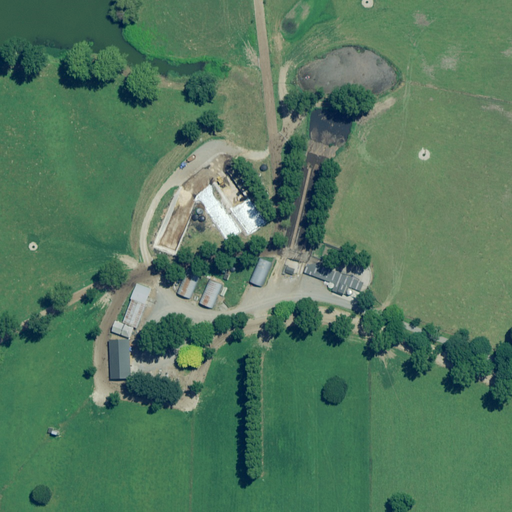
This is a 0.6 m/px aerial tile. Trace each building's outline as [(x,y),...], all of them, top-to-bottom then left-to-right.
[(202,197),(181,187),(155,246),(176,256),(202,197)] [(238,188),(222,199),(248,235),(264,223),(238,188)] [(203,216),(205,210),(199,208),(194,218),(204,223),(206,218),(203,216)] [(271,263),(261,258),(250,282),(261,286),(271,263)] [(314,273),(330,280),(327,288),(334,290),(334,291),(339,293),(339,292),(345,295),(346,293),(356,297),(358,290),(362,291),(365,283),(310,262),(306,273),(313,276),(314,273)] [(295,269),(285,266),(283,272),(293,275),(295,269)] [(199,275),(188,270),(177,293),(189,298),(199,275)] [(222,285),(210,279),(200,303),(212,308),(222,285)] [(117,322),(113,332),(131,339),(136,328),(138,329),(147,307),(146,306),(153,289),(138,283),(132,299),(134,300),(123,324),(117,322)] [(132,379),(131,342),(112,342),(113,379),(132,379)] [(55,431),(55,428),(51,427),(50,434),(60,436),(60,432),(55,431)]
